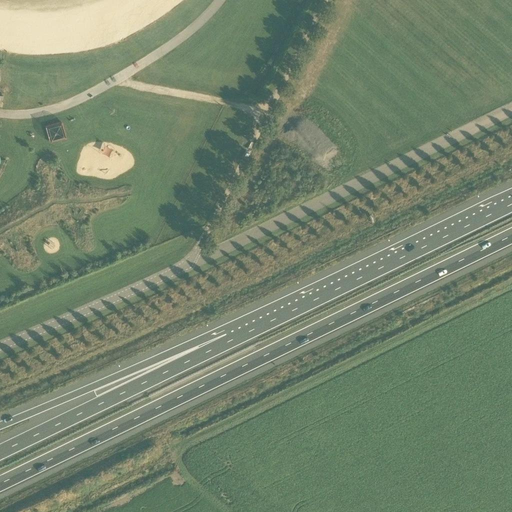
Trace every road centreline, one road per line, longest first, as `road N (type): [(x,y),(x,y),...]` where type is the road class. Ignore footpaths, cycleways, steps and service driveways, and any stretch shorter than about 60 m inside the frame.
road 1 (motorway): [(0,484),(511,235)]
road 2 (unclassified): [(511,110),(194,261)]
road 3 (motorway): [(511,204),(230,341)]
road 4 (unclassified): [(326,0),(194,261)]
road 5 (motorway): [(230,341),(0,452)]
road 6 (motorway): [(230,341),(125,372),(0,425)]
road 7 (unclassified): [(194,261),(0,346)]
